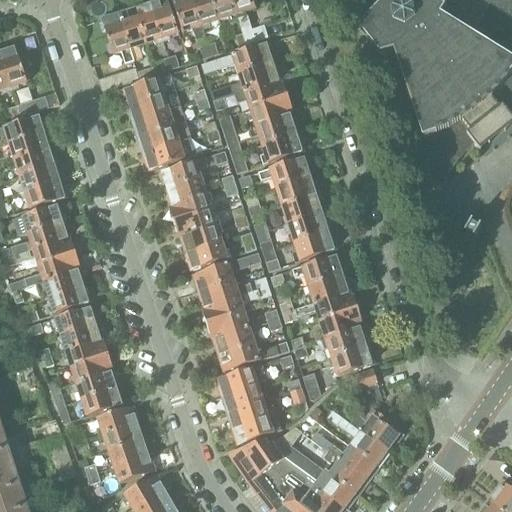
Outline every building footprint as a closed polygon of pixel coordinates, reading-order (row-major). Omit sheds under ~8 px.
[(205,40),(202,31),(191,0),(173,0),(171,1),(182,35),(192,31),(196,43),(205,40)] [(210,0),(191,0),(202,31),(210,28),(209,26),(218,23),(210,0)] [(230,26),(238,24),(230,0),(210,0),(218,23),(228,20),(230,26)] [(230,0),(238,24),(242,36),(246,48),(268,40),(264,28),(252,32),(247,14),(255,11),(251,0),(230,0)] [(366,27),(362,32),(382,58),(387,56),(423,165),(420,166),(423,175),(423,176),(429,174),(434,172),(446,181),(449,175),(453,170),(457,165),(461,160),(466,155),(470,150),(475,146),(479,151),(511,126),(511,120),(511,118),(511,117),(511,51),(476,29),(490,6),(500,12),(507,0),(463,0),(454,14),(447,9),(448,6),(443,0),(392,0),(389,3),(384,7),(379,12),(374,16),(370,21),(366,27)] [(511,0),(507,0),(500,12),(511,20),(511,19),(511,0)] [(165,1),(151,5),(163,43),(171,41),(170,39),(178,37),(167,2),(166,3),(165,1)] [(156,46),(163,43),(151,5),(135,10),(147,47),(156,44),(156,46)] [(139,49),(147,47),(135,10),(118,16),(130,54),(131,54),(134,63),(142,60),(139,49)] [(112,58),(120,55),(121,55),(125,67),(134,64),(134,63),(131,54),(130,54),(118,16),(102,21),(103,23),(101,24),(112,58)] [(239,51),(246,48),(242,36),(235,38),(239,51)] [(34,39),(24,41),(27,52),(37,49),(34,39)] [(215,45),(207,47),(211,60),(219,57),(215,45)] [(236,67),(239,76),(275,64),(269,46),(202,67),(205,77),(234,68),(236,67)] [(203,62),(211,60),(207,47),(199,50),(203,62)] [(11,50),(0,53),(0,63),(9,92),(16,90),(16,88),(25,85),(14,51),(12,52),(11,50)] [(176,57),(169,60),(173,72),(180,70),(176,57)] [(164,75),(173,72),(169,60),(160,63),(164,75)] [(0,92),(1,92),(2,95),(9,92),(0,63),(0,92)] [(213,104),(225,101),(243,95),(281,83),(275,64),(239,76),(242,85),(210,95),(213,104)] [(144,68),(136,71),(139,82),(147,80),(144,68)] [(197,68),(186,72),(189,82),(200,78),(197,68)] [(122,88),(139,82),(136,71),(118,76),(122,88)] [(124,93),(128,108),(176,93),(171,78),(124,93)] [(283,90),(281,83),(243,95),(245,103),(248,102),(251,111),(289,99),(286,89),(283,90)] [(196,104),(207,101),(204,92),(193,95),(196,104)] [(128,108),(134,124),(181,109),(176,93),(128,108)] [(45,99),(15,109),(19,121),(49,112),(45,99)] [(289,99),(251,111),(254,121),(246,124),(249,132),(254,130),(292,118),(290,110),(292,109),(289,99)] [(210,110),(207,101),(196,104),(200,114),(210,110)] [(228,110),(225,101),(213,104),(216,114),(228,110)] [(19,121),(15,109),(8,111),(12,123),(19,121)] [(134,124),(139,140),(186,125),(181,109),(134,124)] [(225,140),(236,136),(230,118),(219,122),(225,140)] [(292,118),(254,130),(249,132),(251,141),(259,138),(263,148),(298,137),(292,118)] [(45,137),(40,120),(0,132),(0,138),(4,150),(9,149),(45,137)] [(218,133),(215,123),(203,127),(207,137),(218,133)] [(144,157),(192,142),(186,125),(139,140),(144,157)] [(221,142),(218,133),(207,137),(210,146),(221,142)] [(225,140),(231,159),(242,155),(236,136),(225,140)] [(10,158),(12,166),(50,153),(45,137),(9,149),(12,157),(10,158)] [(298,137),(263,148),(266,159),(264,159),(267,167),(304,155),(298,137)] [(197,160),(192,142),(144,157),(150,175),(197,160)] [(17,174),(19,181),(56,169),(50,153),(12,166),(15,175),(17,174)] [(217,168),(228,164),(225,154),(213,158),(217,168)] [(242,155),(231,159),(237,177),(248,173),(242,155)] [(306,160),(258,175),(261,186),(274,182),(277,191),(312,179),(306,160)] [(207,169),(204,161),(160,175),(165,191),(201,180),(198,172),(207,169)] [(61,186),(56,169),(19,181),(22,190),(20,190),(22,198),(61,186)] [(221,181),(224,191),(236,187),(233,177),(221,181)] [(238,181),(242,191),(254,187),(250,178),(238,181)] [(318,198),(312,179),(277,191),(280,200),(278,201),(280,208),(282,208),(283,209),(318,198)] [(204,190),(201,180),(165,191),(171,208),(208,196),(206,190),(204,190)] [(66,202),(61,186),(22,198),(24,205),(26,204),(29,214),(66,202)] [(227,200),(239,196),(236,187),(224,191),(227,200)] [(211,204),(208,196),(171,208),(171,211),(170,211),(174,225),(212,213),(209,204),(211,204)] [(323,215),(318,198),(283,209),(286,218),(284,219),(286,227),(323,215)] [(259,206),(248,210),(251,219),(262,216),(259,206)] [(24,229),(27,237),(63,225),(58,209),(19,222),(22,230),(24,229)] [(231,214),(235,224),(247,220),(243,210),(231,214)] [(215,222),(212,213),(174,225),(179,239),(180,238),(181,241),(219,229),(216,222),(215,222)] [(329,235),(323,215),(286,227),(289,236),(292,236),(295,246),(329,235)] [(247,220),(235,224),(238,233),(250,229),(247,220)] [(253,228),(257,237),(269,233),(265,224),(253,228)] [(0,263),(68,241),(63,225),(27,237),(29,245),(0,253),(0,263)] [(222,238),(219,229),(181,241),(186,257),(222,246),(220,238),(222,238)] [(269,233),(257,237),(260,247),(272,243),(269,233)] [(335,254),(329,235),(295,246),(298,256),(296,256),(299,265),(335,254)] [(70,249),(68,241),(0,263),(0,264),(3,272),(34,261),(37,270),(76,258),(73,248),(70,249)] [(242,246),(245,256),(257,252),(254,242),(242,246)] [(225,254),(222,246),(186,257),(191,273),(229,261),(227,254),(225,254)] [(37,270),(40,277),(9,287),(12,296),(21,293),(36,287),(37,288),(79,275),(76,266),(78,266),(76,258),(37,270)] [(194,278),(199,294),(234,282),(232,275),(262,266),(259,258),(194,278)] [(305,278),(308,288),(344,276),(339,259),(301,271),(303,279),(305,278)] [(269,276),(281,271),(278,261),(266,265),(269,276)] [(48,301),(48,302),(84,290),(79,275),(37,288),(41,303),(48,301)] [(285,286),(282,276),(270,280),(273,290),(285,286)] [(310,298),(313,306),(350,294),(344,276),(308,288),(312,298),(310,298)] [(254,283),(257,293),(269,289),(266,279),(254,283)] [(199,294),(204,310),(241,298),(253,295),(250,286),(236,291),(234,282),(199,294)] [(272,298),(269,289),(257,293),(260,301),(260,302),(272,298)] [(89,307),(84,290),(48,302),(51,312),(48,312),(51,319),(89,307)] [(24,304),(21,293),(12,296),(16,306),(24,304)] [(241,298),(204,310),(205,313),(203,313),(207,326),(244,315),(242,307),(244,306),(260,301),(257,293),(253,295),(241,298)] [(285,326),(318,315),(320,324),(358,311),(355,301),(353,302),(350,294),(313,306),(294,312),(282,316),(285,326)] [(279,307),(282,316),(294,312),(291,303),(279,307)] [(362,322),(358,311),(320,324),(323,333),(313,336),(317,345),(324,342),(362,330),(360,322),(362,322)] [(57,331),(60,339),(96,328),(91,312),(52,324),(55,332),(57,331)] [(268,325),(280,321),(277,312),(265,316),(268,325)] [(25,316),(29,326),(40,322),(37,313),(25,316)] [(247,323),(244,315),(207,326),(211,339),(213,339),(214,342),(252,330),(249,322),(247,323)] [(283,331),(280,321),(268,325),(271,335),(283,331)] [(31,331),(34,339),(44,335),(42,328),(31,331)] [(60,349),(62,356),(101,343),(96,328),(60,339),(63,348),(60,349)] [(214,342),(220,359),(255,348),(252,338),(254,338),(252,330),(214,342)] [(324,342),(317,345),(320,354),(329,351),(332,360),(368,348),(362,330),(324,342)] [(291,344),(293,353),(306,349),(303,340),(291,344)] [(104,351),(101,343),(62,356),(65,364),(68,363),(71,372),(109,359),(106,351),(104,351)] [(275,348),(275,349),(278,357),(278,358),(290,354),(287,344),(275,348)] [(225,375),(278,357),(275,349),(257,355),(255,348),(220,359),(225,375)] [(374,366),(368,348),(332,360),(335,369),(333,370),(336,378),(374,366)] [(306,349),(293,353),(297,363),(309,358),(306,349)] [(39,353),(43,362),(52,359),(49,350),(39,353)] [(282,371),(294,368),(291,358),(279,361),(282,371)] [(52,359),(43,362),(46,370),(55,367),(52,359)] [(70,380),(74,389),(112,377),(109,368),(111,367),(109,359),(71,372),(73,379),(70,380)] [(217,382),(222,398),(258,387),(255,379),(257,379),(255,370),(217,382)] [(382,402),(374,372),(350,380),(355,393),(367,389),(379,406),(382,402)] [(314,404),(322,398),(314,376),(302,380),(310,403),(314,404)] [(78,396),(81,404),(117,392),(112,377),(74,389),(76,397),(78,396)] [(287,385),(290,395),(302,391),(299,381),(287,385)] [(48,387),(52,397),(61,394),(57,384),(48,387)] [(222,398),(227,415),(265,403),(262,395),(261,396),(258,387),(222,398)] [(290,395),(295,409),(306,405),(302,391),(290,395)] [(122,409),(117,392),(81,404),(84,412),(81,413),(84,421),(122,409)] [(58,412),(66,409),(61,394),(52,397),(58,412)] [(271,401),(265,403),(227,415),(232,431),(277,417),(271,401)] [(299,419),(308,410),(306,405),(295,409),(299,419)] [(71,425),(66,409),(58,412),(64,427),(71,425)] [(98,432),(101,439),(139,427),(134,410),(97,422),(100,431),(98,432)] [(311,418),(317,424),(323,418),(316,412),(311,418)] [(358,416),(350,426),(387,454),(389,451),(391,453),(399,444),(396,442),(399,438),(394,435),(396,432),(387,425),(388,422),(374,412),(366,422),(358,416)] [(345,433),(346,432),(357,440),(351,448),(356,452),(380,469),(387,459),(384,457),(387,454),(350,426),(332,413),(327,420),(345,433)] [(275,436),(282,434),(277,417),(232,431),(238,448),(275,436)] [(10,434),(23,430),(19,418),(7,422),(10,434)] [(106,447),(108,455),(144,443),(139,427),(101,439),(103,448),(106,447)] [(296,430),(281,440),(292,448),(302,435),(296,430)] [(84,434),(73,438),(76,446),(87,443),(84,434)] [(328,455),(329,454),(346,466),(366,482),(369,477),(372,479),(380,469),(356,452),(351,448),(345,457),(316,435),(311,443),(328,455)] [(13,439),(5,442),(0,443),(0,507),(23,500),(22,495),(31,492),(13,439)] [(61,440),(48,445),(58,475),(72,470),(61,440)] [(351,507),(358,498),(335,480),(326,474),(325,475),(292,449),(292,448),(281,440),(274,445),(283,458),(285,464),(309,482),(345,510),(348,506),(351,507)] [(281,465),(270,448),(266,442),(232,454),(231,455),(230,456),(230,457),(230,459),(248,488),(268,511),(319,511),(309,504),(291,491),(268,473),(281,465)] [(87,443),(76,446),(79,456),(90,452),(87,443)] [(109,465),(111,472),(149,459),(144,443),(108,455),(111,464),(109,465)] [(291,491),(309,504),(319,511),(343,511),(345,510),(309,482),(285,464),(283,458),(274,445),(270,448),(281,465),(268,473),(291,491)] [(363,486),(366,482),(346,466),(329,454),(328,455),(323,461),(331,467),(326,474),(335,480),(358,498),(365,488),(363,486)] [(149,459),(111,472),(113,479),(115,478),(118,487),(154,475),(149,459)] [(84,470),(87,479),(98,476),(95,466),(84,470)] [(101,484),(98,476),(87,479),(90,488),(101,484)] [(132,511),(133,511),(166,493),(157,478),(123,499),(127,506),(129,505),(132,511)] [(499,511),(511,511),(511,491),(504,485),(490,504),(499,511)] [(167,511),(174,508),(166,493),(133,511),(167,511)] [(27,511),(23,500),(0,507),(0,511),(27,511)]
